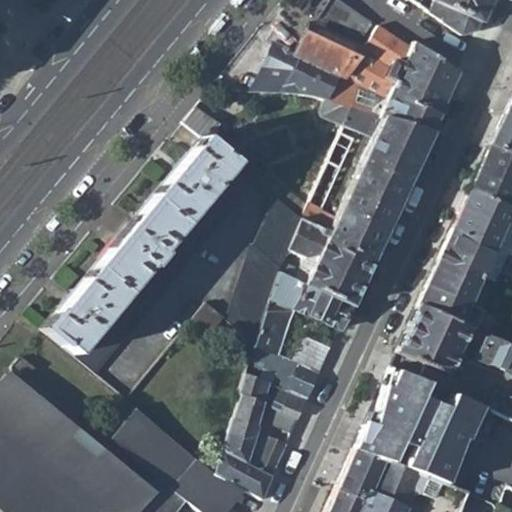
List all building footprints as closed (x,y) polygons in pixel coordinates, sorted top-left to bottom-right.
[(299,0),(316,11),(325,0),(299,0)] [(339,0),(325,0),(316,11),(308,21),(335,34),(352,8),(339,0)] [(460,34),(474,30),(488,0),(432,0),(427,11),(460,34)] [(335,34),(352,43),(369,20),(352,8),(335,34)] [(308,21),(306,20),(288,49),(272,40),(250,88),(281,90),(281,92),(310,93),(325,100),(347,110),(350,107),(427,133),(435,114),(342,81),(349,66),(325,54),(335,34),(308,21)] [(409,41),(405,45),(375,24),(359,46),(349,66),(342,81),(435,114),(454,73),(409,41)] [(335,34),(325,54),(349,66),(359,46),(352,43),(335,34)] [(488,144),(511,155),(511,93),(509,99),(488,144)] [(325,100),(318,112),(321,115),(341,124),(347,110),(325,100)] [(315,225),(353,138),(348,136),(352,129),(370,137),(327,231),(368,251),(372,253),(401,189),(427,133),(350,107),(347,110),(341,124),(299,217),(315,225)] [(231,204),(210,186),(230,162),(198,136),(37,329),(70,355),(93,372),(231,204)] [(511,155),(488,144),(466,192),(511,212),(511,155)] [(449,229),(492,248),(503,253),(511,234),(511,212),(466,192),(449,229)] [(252,345),(277,271),(280,262),(281,259),(284,251),(285,250),(288,243),(299,218),(275,198),(223,318),(252,345)] [(277,271),(349,303),(372,253),(368,251),(327,231),(315,225),(299,217),(299,218),(288,243),(285,250),(284,251),(305,260),(308,259),(315,262),(309,275),(280,262),(277,271)] [(484,266),(492,248),(449,229),(435,261),(486,284),(487,280),(491,282),(495,271),(484,266)] [(425,282),(475,306),(486,284),(435,261),(425,282)] [(349,303),(277,271),(252,345),(251,348),(276,358),(288,326),(282,323),(287,309),(293,312),(337,330),(349,303)] [(465,326),(475,306),(425,282),(415,304),(465,326)] [(218,313),(206,302),(189,323),(202,334),(218,313)] [(478,343),(472,358),(511,375),(511,347),(465,326),(415,304),(393,352),(418,364),(413,377),(437,388),(461,335),(478,343)] [(293,312),(287,309),(282,323),(288,326),(293,312)] [(297,366),(317,373),(329,347),(303,336),(290,363),(297,366)] [(285,370),(288,363),(276,358),(251,348),(247,359),(285,370)] [(159,481),(151,491),(10,376),(14,373),(22,380),(31,369),(15,355),(6,367),(2,371),(0,373),(0,511),(170,511),(166,509),(177,495),(197,511),(222,511),(241,489),(211,474),(131,409),(108,438),(159,481)] [(285,370),(277,388),(279,389),(286,392),(297,366),(290,363),(288,363),(285,370)] [(393,368),(387,365),(379,383),(379,386),(384,388),(393,368)] [(286,392),(305,399),(317,373),(297,366),(286,392)] [(477,406),(437,388),(413,377),(393,368),(384,388),(379,386),(365,428),(360,426),(349,451),(440,491),(466,431),(462,425),(468,424),(477,406)] [(256,425),(254,425),(261,403),(267,385),(261,383),(242,376),(236,395),(238,396),(232,417),(231,416),(220,450),(218,449),(217,454),(211,474),(241,489),(260,500),(285,444),(266,436),(252,467),(244,463),(254,430),(256,425)] [(511,397),(493,388),(489,395),(511,404),(511,397)] [(271,407),(296,419),(305,399),(286,392),(279,389),(271,407)] [(511,404),(489,395),(483,409),(511,421),(511,404)] [(254,430),(244,463),(252,467),(266,436),(254,430)] [(320,511),(456,511),(461,501),(440,491),(349,451),(320,511)]
